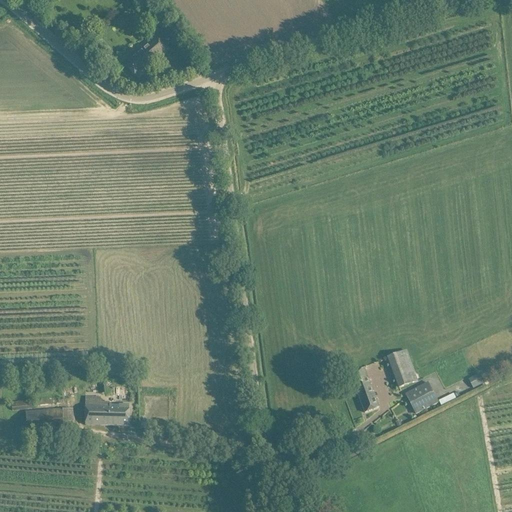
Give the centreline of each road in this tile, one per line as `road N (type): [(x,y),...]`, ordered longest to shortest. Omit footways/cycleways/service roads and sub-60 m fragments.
road 1 (unclassified): [(259,440),(215,78)]
road 2 (unclassified): [(215,78),(342,34),(493,0)]
road 3 (unclassified): [(215,78),(130,99),(4,0)]
